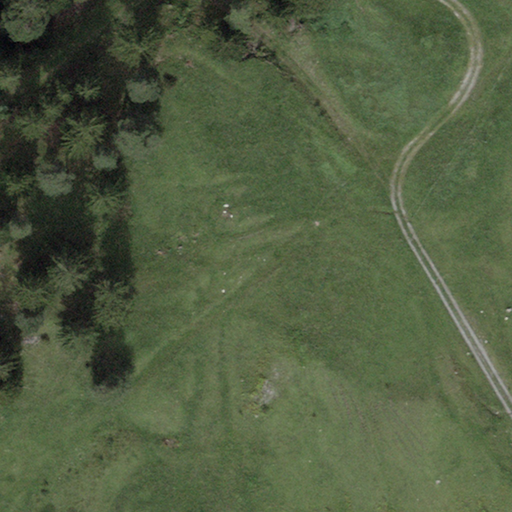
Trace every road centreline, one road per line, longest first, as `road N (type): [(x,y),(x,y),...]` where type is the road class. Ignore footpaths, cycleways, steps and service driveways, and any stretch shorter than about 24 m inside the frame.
road 1 (track): [(211,0),(241,16),(319,94),(394,187)]
road 2 (track): [(394,187),(400,221),(511,396)]
road 3 (track): [(441,0),(473,41),(469,87),(409,148),(394,187)]
road 4 (track): [(0,99),(131,0)]
